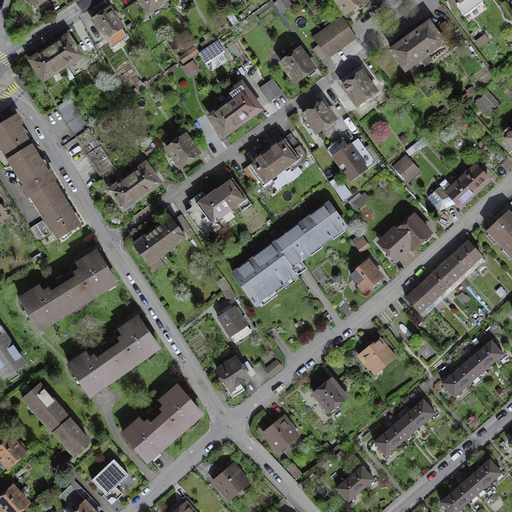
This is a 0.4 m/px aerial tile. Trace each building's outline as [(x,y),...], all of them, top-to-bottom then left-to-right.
[(58,0),(30,0),(38,12),(58,0)] [(177,0),(141,0),(151,16),(177,0)] [(293,7),(287,0),(279,0),(281,3),(275,8),(282,16),(293,7)] [(369,3),(366,0),(339,0),(350,16),(369,3)] [(479,0),(452,0),(462,12),(479,0)] [(128,28),(116,9),(94,23),(106,42),(128,28)] [(358,41),(344,21),(316,42),(331,61),(336,58),(354,44),(358,41)] [(455,45),(438,23),(431,28),(405,47),(398,52),(414,74),(455,45)] [(493,44),(488,36),(478,42),(483,50),(493,44)] [(89,60),(74,37),(62,44),(42,57),(32,63),(46,86),(89,60)] [(223,51),(219,44),(202,55),(206,62),(223,51)] [(180,60),(184,66),(200,57),(196,50),(180,60)] [(324,71),(309,51),(287,67),(302,87),(324,71)] [(384,95),(368,75),(348,90),(363,111),(384,95)] [(279,89),(275,83),(264,90),(271,102),(274,100),(280,96),(282,95),(279,89)] [(268,117),(253,94),(214,118),(230,142),(238,137),(259,123),(268,117)] [(503,107),(492,94),(480,105),(491,118),(503,107)] [(344,122),(329,102),(310,117),(325,137),(344,122)] [(72,103),(59,111),(65,122),(92,165),(98,173),(111,165),(72,103)] [(33,141),(18,120),(12,124),(0,131),(0,152),(49,226),(64,250),(92,231),(71,199),(33,141)] [(480,127),(475,122),(466,130),(470,135),(480,127)] [(206,155),(189,134),(167,150),(184,172),(206,155)] [(353,147),(346,138),(328,152),(347,174),(357,186),(385,163),(371,146),(367,150),(360,141),(353,147)] [(306,167),(288,141),(280,147),(261,161),(252,168),(270,193),(306,167)] [(511,165),(511,145),(509,142),(499,150),(511,165)] [(160,154),(155,146),(145,153),(150,161),(160,154)] [(422,174),(408,157),(395,167),(409,184),(422,174)] [(497,182),(482,164),(451,191),(467,209),(473,203),(490,188),(497,182)] [(164,186),(149,165),(113,191),(129,212),(136,207),(152,195),(164,186)] [(252,204),(234,182),(229,187),(212,200),(207,204),(224,225),(252,204)] [(374,202),(368,194),(352,206),(358,214),(374,202)] [(0,226),(12,220),(0,199),(0,226)] [(357,233),(336,204),(238,275),(263,309),(276,300),(315,271),(312,266),(340,245),(357,233)] [(511,216),(494,233),(511,253),(511,216)] [(434,240),(415,218),(383,245),(402,268),(434,240)] [(183,224),(180,219),(164,230),(145,243),(138,247),(159,277),(170,270),(165,263),(194,242),(203,236),(191,219),(187,221),(183,224)] [(373,248),(365,239),(357,247),(364,255),(373,248)] [(491,259),(475,241),(467,248),(457,257),(445,268),(434,278),(424,287),(414,296),(407,302),(423,320),(491,259)] [(126,287),(103,252),(89,261),(44,291),(28,302),(51,337),(126,287)] [(370,295),(390,279),(374,261),(355,277),(370,295)] [(239,299),(234,292),(227,298),(232,304),(239,299)] [(252,328),(236,306),(220,318),(236,340),(252,328)] [(167,350),(142,317),(130,326),(89,357),(77,365),(102,398),(167,350)] [(34,368),(0,319),(0,368),(10,383),(34,368)] [(402,360),(381,337),(358,357),(379,380),(402,360)] [(430,343),(419,353),(429,364),(440,355),(430,343)] [(511,360),(496,343),(445,385),(460,402),(511,360)] [(287,368),(281,361),(268,372),(274,379),(287,368)] [(240,362),(218,379),(236,401),(257,385),(240,362)] [(353,401),(334,381),(316,397),(335,417),(353,401)] [(212,418),(183,384),(169,396),(140,420),(127,431),(156,465),(212,418)] [(97,446),(44,386),(28,400),(80,460),(97,446)] [(442,416),(428,401),(404,423),(391,435),(380,445),(393,458),(442,416)] [(282,417),(263,431),(283,456),(302,441),(282,417)] [(30,455),(13,437),(0,448),(0,456),(14,471),(30,455)] [(130,481),(108,459),(88,478),(111,501),(130,481)] [(471,511),(511,477),(494,462),(447,504),(453,511),(471,511)] [(238,474),(240,472),(234,465),(215,481),(228,496),(245,482),(238,474)] [(330,476),(324,469),(310,480),(316,486),(330,476)] [(380,484),(368,469),(340,492),(353,508),(380,484)] [(26,511),(36,504),(20,486),(1,504),(8,511),(26,511)] [(51,511),(55,509),(49,502),(40,509),(42,511),(51,511)] [(100,511),(91,503),(82,511),(100,511)]
